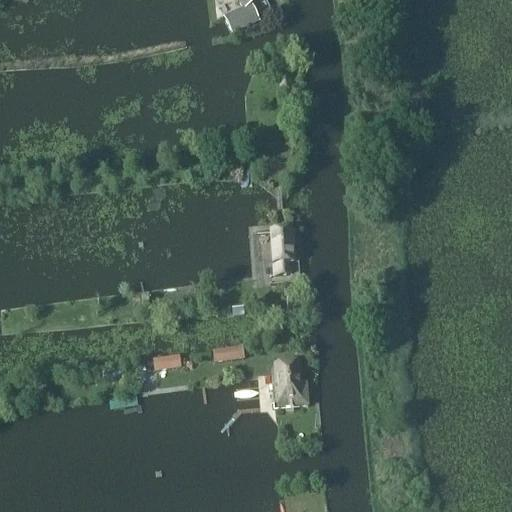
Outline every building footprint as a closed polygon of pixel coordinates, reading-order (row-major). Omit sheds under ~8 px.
[(236,0),(242,10),(223,20),(232,38),(260,24),(257,17),(271,11),(266,0),(236,0)] [(291,79),(278,79),(279,94),(281,94),(282,97),(291,97),(291,79)] [(296,235),(271,236),(273,280),(292,279),(291,270),(298,268),(296,235)] [(243,349),(214,353),(216,366),(245,362),(243,349)] [(181,359),(154,362),(156,374),(183,370),(181,359)] [(302,366),(275,367),(277,411),(310,409),(308,383),(303,384),(302,366)]
